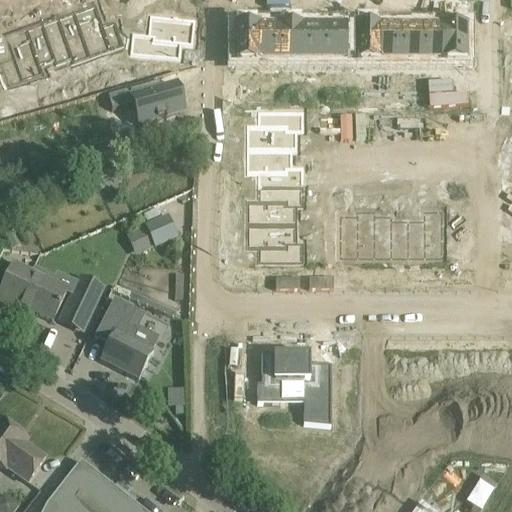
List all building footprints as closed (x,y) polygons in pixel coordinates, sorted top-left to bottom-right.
[(95,6),(74,13),(90,58),(123,47),(115,22),(103,27),(95,6)] [(74,13),(58,19),(74,64),(90,58),(74,13)] [(137,35),(135,55),(179,59),(181,45),(192,46),(194,21),(182,20),(182,17),(167,16),(167,19),(155,17),(153,36),(137,35)] [(58,19),(42,24),(56,65),(71,60),(73,64),(74,64),(58,19)] [(511,19),(500,20),(500,28),(511,27),(511,19)] [(42,24),(26,30),(42,75),(43,75),(40,65),(54,61),(55,65),(56,65),(42,24)] [(12,58),(0,63),(9,87),(42,75),(26,30),(5,37),(12,58)] [(256,30),(234,30),(234,75),(256,75),(256,30)] [(256,30),(256,75),(278,75),(278,30),(277,30),(257,30),(256,30)] [(278,30),(278,75),(279,75),(279,73),(299,73),(299,75),(300,75),(300,30),(278,30)] [(300,30),(300,75),(321,75),(321,30),(301,30),(300,30)] [(321,30),(321,75),(344,75),(344,30),(321,30)] [(377,30),(355,30),(355,75),(377,75),(377,30)] [(377,30),(377,75),(399,75),(399,30),(378,30),(377,30)] [(399,30),(399,75),(420,75),(420,30),(399,30)] [(420,30),(420,75),(442,75),(442,30),(441,30),(420,30)] [(442,30),(442,75),(465,75),(465,30),(442,30)] [(511,62),(500,62),(500,71),(511,70),(511,62)] [(511,70),(500,71),(500,79),(511,79),(511,70)] [(158,84),(107,99),(111,113),(132,107),(137,128),(155,122),(156,124),(157,123),(157,122),(164,120),(165,121),(166,121),(166,119),(184,114),(176,87),(161,92),(158,84)] [(73,87),(64,90),(67,100),(76,97),(73,87)] [(89,89),(92,99),(101,96),(98,87),(89,89)] [(67,100),(64,90),(55,93),(58,102),(67,100)] [(511,107),(500,108),(500,116),(511,116),(511,107)] [(247,126),(247,150),(287,150),(287,132),(303,132),(303,112),(258,112),(258,126),(247,126)] [(511,116),(500,116),(500,125),(511,124),(511,116)] [(511,146),(500,146),(500,155),(511,154),(511,146)] [(247,150),(247,174),(258,174),(258,187),(303,187),(303,168),(287,168),(287,150),(247,150)] [(511,154),(500,155),(500,163),(511,163),(511,154)] [(116,167),(95,173),(100,191),(121,185),(116,167)] [(0,205),(36,196),(31,176),(0,184),(0,205)] [(344,184),(344,194),(357,194),(357,184),(344,184)] [(357,184),(357,194),(367,194),(367,184),(357,184)] [(247,201),(247,225),(287,225),(287,207),(303,207),(303,187),(258,187),(258,201),(247,201)] [(380,190),(380,200),(391,200),(391,190),(380,190)] [(391,190),(391,200),(401,200),(401,190),(391,190)] [(414,190),(414,200),(424,200),(424,190),(414,190)] [(424,190),(424,200),(437,200),(437,190),(424,190)] [(511,191),(500,192),(500,200),(511,200),(511,191)] [(511,200),(500,200),(500,209),(511,208),(511,200)] [(145,230),(134,236),(141,253),(153,248),(154,250),(176,240),(167,219),(145,229),(145,230)] [(339,221),(339,260),(357,260),(357,221),(339,221)] [(357,221),(357,260),(374,260),(374,221),(357,221)] [(374,221),(374,260),(391,260),(391,221),(374,221)] [(391,221),(391,260),(408,260),(408,221),(391,221)] [(408,221),(408,260),(424,260),(424,221),(408,221)] [(424,221),(424,260),(442,260),(442,221),(424,221)] [(247,225),(247,249),(258,249),(258,263),(303,263),(303,243),(287,243),(287,225),(247,225)] [(511,230),(500,230),(500,239),(511,238),(511,230)] [(511,238),(500,239),(500,247),(511,247),(511,238)] [(15,239),(6,244),(12,257),(21,253),(15,239)] [(29,273),(13,265),(0,292),(0,304),(18,313),(29,291),(22,287),(29,273)] [(67,292),(29,273),(22,287),(29,291),(18,313),(31,319),(33,315),(52,324),(67,292)] [(74,292),(69,304),(90,314),(96,303),(74,292)] [(105,316),(93,340),(107,347),(99,362),(138,382),(153,355),(151,354),(159,339),(130,325),(136,312),(113,300),(105,316)] [(420,376),(420,402),(435,402),(435,392),(457,392),(457,354),(433,354),(433,376),(420,376)] [(457,354),(457,392),(474,392),(474,354),(457,354)] [(474,354),(474,392),(490,392),(490,354),(474,354)] [(490,354),(490,392),(507,392),(507,354),(490,354)] [(337,386),(337,412),(352,412),(352,403),(375,403),(375,360),(371,360),(371,357),(355,357),(355,360),(350,360),(350,386),(337,386)] [(257,389),(257,408),(280,408),(280,386),(303,386),(303,428),(330,431),(330,370),(309,370),(309,358),(261,358),(261,389),(257,389)] [(375,360),(375,403),(399,403),(399,412),(413,412),(413,386),(400,386),(400,360),(375,360)] [(184,391),(167,392),(168,408),(184,408),(184,391)] [(26,442),(0,423),(0,466),(27,486),(44,461),(23,446),(26,442)] [(262,437),(242,462),(252,470),(252,471),(268,484),(269,483),(279,491),(299,466),(281,451),(289,440),(274,428),(265,439),(262,437)] [(480,446),(480,456),(490,456),(490,446),(480,446)] [(490,446),(490,456),(501,456),(501,446),(490,446)] [(326,447),(299,481),(314,494),(342,459),(326,447)] [(457,449),(455,459),(465,461),(467,451),(457,449)] [(141,511),(80,463),(45,507),(42,511),(141,511)] [(340,495),(327,511),(358,511),(370,497),(351,483),(357,475),(345,467),(330,487),(340,495)] [(3,495),(0,498),(0,511),(13,511),(18,506),(3,495)] [(370,497),(358,511),(405,511),(406,511),(394,503),(389,511),(370,497)] [(432,511),(421,503),(413,511),(432,511)]
